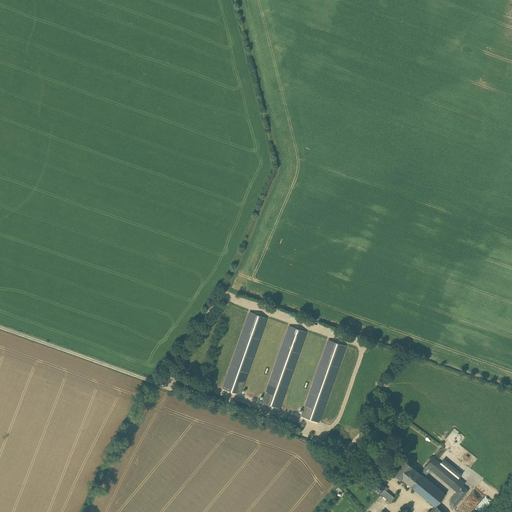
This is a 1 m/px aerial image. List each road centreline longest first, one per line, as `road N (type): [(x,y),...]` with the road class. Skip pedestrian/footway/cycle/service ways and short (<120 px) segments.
road 1 (track): [(0,327),(325,443),(398,487),(403,511)]
road 2 (track): [(157,383),(223,291),(277,171),(238,0)]
road 3 (track): [(221,294),(361,344),(325,443)]
road 4 (track): [(361,344),(511,393)]
